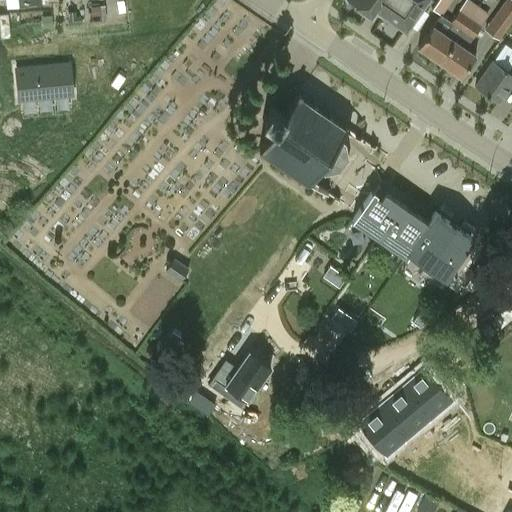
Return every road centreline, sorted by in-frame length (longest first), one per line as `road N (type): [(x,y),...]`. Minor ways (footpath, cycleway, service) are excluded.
road 1 (residential): [(511,285),(436,340),(388,359),(341,365),(282,340),(271,322),(274,293),(294,270)]
road 2 (secondary): [(511,164),(302,26)]
